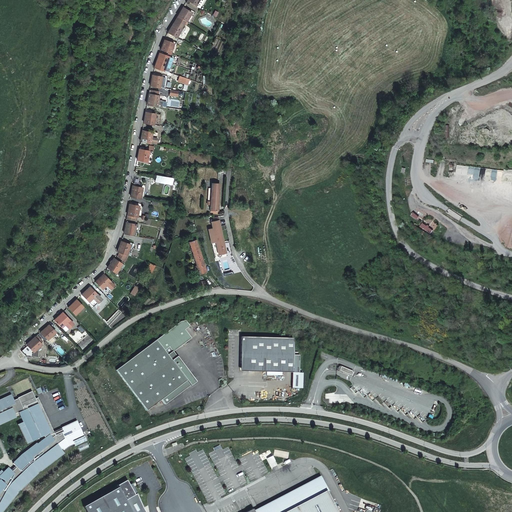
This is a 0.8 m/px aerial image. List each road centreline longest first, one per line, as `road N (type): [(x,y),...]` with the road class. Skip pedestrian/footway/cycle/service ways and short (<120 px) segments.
road 1 (unclassified): [(11,361),(67,369),(145,313),(190,296),(243,292),(456,361),(493,392)]
road 2 (secondary): [(494,437),(469,455),(314,411),(192,417),(108,451),(31,511)]
road 3 (secondary): [(46,511),(134,450),(234,421),(310,422),(451,463),(501,468)]
road 4 (residential): [(11,361),(18,344),(105,259),(150,60),(180,0)]
